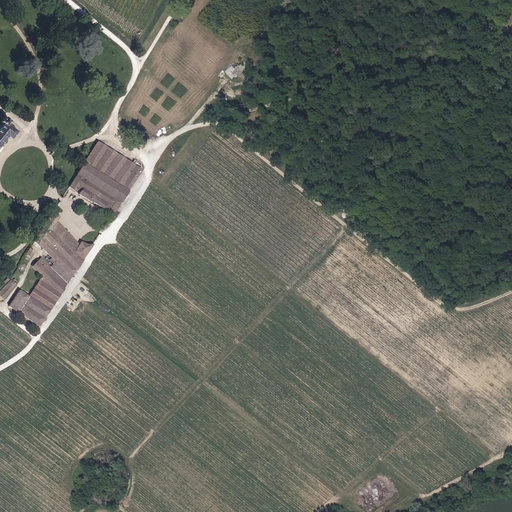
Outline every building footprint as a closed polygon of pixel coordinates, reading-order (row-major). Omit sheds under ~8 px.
[(0,148),(13,133),(19,126),(10,118),(11,115),(5,110),(0,116),(4,119),(0,123),(0,148)] [(109,209),(112,214),(145,168),(99,139),(69,185),(75,188),(78,184),(81,187),(78,191),(95,203),(97,201),(105,205),(109,209)] [(59,215),(52,209),(34,237),(41,242),(56,258),(51,265),(40,255),(33,263),(42,272),(17,308),(37,322),(93,241),(86,239),(83,237),(79,242),(61,227),(57,233),(50,228),(55,222),(59,215)] [(50,228),(57,233),(61,227),(55,222),(50,228)] [(0,287),(0,291),(3,294),(14,282),(9,277),(0,287)]
